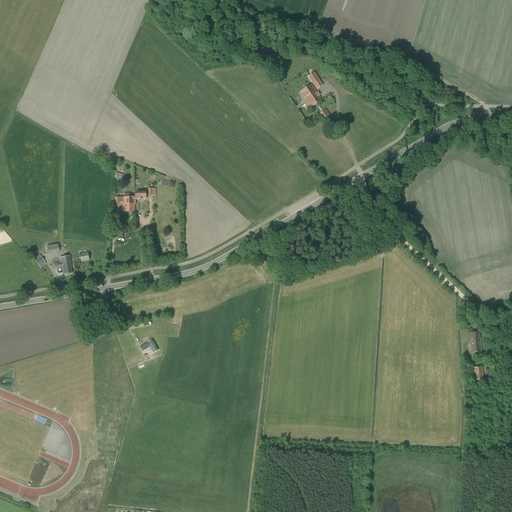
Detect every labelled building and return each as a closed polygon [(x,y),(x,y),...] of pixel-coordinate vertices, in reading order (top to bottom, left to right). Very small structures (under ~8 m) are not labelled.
[(264,53),(260,60),(271,66),(275,59),(264,53)] [(315,72),(308,77),(317,90),(323,85),(315,72)] [(300,92),(311,108),(322,100),(312,85),(300,92)] [(332,117),(326,109),(318,115),(325,124),(332,117)] [(135,191),(135,197),(136,199),(140,199),(142,199),(147,199),(146,190),(135,191)] [(136,199),(135,197),(130,197),(130,193),(124,194),(124,197),(115,197),(115,204),(121,204),(120,203),(123,203),(123,212),(135,212),(135,204),(136,204),(136,199)] [(46,241),(48,254),(59,252),(57,239),(46,241)] [(79,254),(81,262),(89,260),(88,253),(79,254)] [(33,259),(41,268),(46,264),(39,255),(33,259)] [(62,268),(63,275),(72,273),(70,266),(72,265),(70,256),(59,258),(60,262),(54,264),(55,269),(62,268)] [(470,342),(471,352),(482,352),(481,340),(480,340),(480,332),(470,333),(471,342),(470,342)] [(152,340),(140,347),(142,351),(150,347),(154,353),(158,350),(152,340)] [(483,367),(471,368),(472,380),(484,380),(483,367)]
